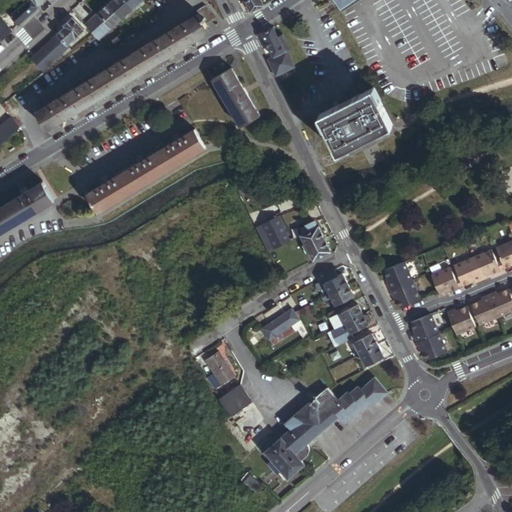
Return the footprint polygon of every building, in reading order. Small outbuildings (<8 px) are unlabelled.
[(19,26),(38,8),(30,0),(28,0),(24,5),(20,1),(7,12),(19,26)] [(30,0),(38,8),(47,0),(30,0)] [(134,9),(125,0),(113,0),(109,4),(122,19),(134,9)] [(143,0),(125,0),(134,9),(143,0)] [(264,6),(261,0),(245,0),(252,13),(264,6)] [(335,0),(341,9),(353,0),(335,0)] [(107,32),(122,19),(109,4),(99,13),(104,19),(100,23),(107,32)] [(214,19),(206,6),(196,12),(198,14),(204,25),(214,19)] [(107,32),(100,23),(104,19),(99,13),(86,25),(95,35),(98,40),(107,32)] [(106,97),(105,96),(120,87),(121,89),(124,90),(139,81),(141,77),(140,76),(154,67),(155,69),(158,70),(173,60),(174,57),(173,56),(192,45),(197,46),(198,46),(199,41),(209,35),(204,25),(198,14),(36,110),(48,130),(58,124),(63,126),(64,126),(66,120),(86,108),(87,109),(91,110),(105,102),(106,97)] [(69,45),(85,30),(73,17),(64,25),(65,27),(58,34),(69,45)] [(0,43),(12,33),(0,20),(0,43)] [(277,78),(295,68),(296,68),(290,53),(292,51),(284,35),(280,37),(275,27),(262,34),(274,58),(271,66),(277,78)] [(44,71),(70,46),(69,45),(58,34),(32,59),(44,71)] [(260,115),(232,69),(213,79),(241,127),(260,115)] [(392,127),(380,102),(378,103),(377,101),(378,100),(374,90),(375,90),(374,88),(321,115),(321,116),(323,116),(328,125),(329,125),(330,127),(328,128),(340,153),(342,153),(341,151),(344,150),(353,145),(353,147),(360,144),(360,145),(374,138),(373,137),(380,134),(379,132),(390,127),(391,128),(392,127)] [(0,145),(20,127),(13,119),(0,130),(0,145)] [(100,212),(207,147),(196,128),(181,137),(179,135),(173,138),(175,141),(145,160),(144,157),(138,160),(140,163),(110,181),(108,178),(103,182),(104,185),(89,194),(100,212)] [(0,233),(54,201),(43,183),(0,208),(0,233)] [(195,277),(227,226),(221,222),(224,218),(217,213),(215,216),(203,209),(170,261),(195,277)] [(278,218),(257,229),(269,252),(290,241),(278,218)] [(298,230),(301,235),(298,236),(299,238),(303,245),(306,243),(306,244),(308,248),(325,239),(319,226),(318,227),(315,221),(298,230)] [(331,251),(325,239),(308,248),(310,252),(315,260),(331,251)] [(511,242),(496,249),(504,268),(511,265),(511,242)] [(255,287),(269,269),(236,245),(223,264),(255,287)] [(500,270),(492,250),(473,259),(483,281),(490,277),(489,275),(500,270)] [(483,281),(473,259),(455,267),(463,286),(474,281),(476,284),(483,281)] [(150,327),(176,291),(133,261),(107,297),(150,327)] [(0,411),(89,282),(68,267),(62,275),(46,263),(1,328),(10,334),(20,321),(27,326),(2,361),(0,359),(0,411)] [(414,282),(406,263),(386,272),(390,284),(388,284),(391,292),(414,282)] [(459,288),(451,268),(432,276),(441,299),(448,295),(447,293),(459,288)] [(349,286),(344,274),(338,277),(335,271),(324,276),(327,282),(325,284),(327,288),(321,291),(323,295),(321,296),(322,299),(349,286)] [(421,301),(414,282),(391,292),(394,299),(397,298),(402,310),(421,301)] [(355,297),(349,286),(322,299),(323,301),(326,300),(327,302),(332,299),(336,306),(355,297)] [(511,313),(511,298),(509,291),(498,295),(497,293),(489,297),(499,319),(511,313)] [(499,319),(489,297),(482,300),(483,302),(472,306),(480,326),(499,319)] [(318,321),(310,305),(299,310),(300,312),(306,325),(307,326),(318,321)] [(341,326),(364,315),(359,305),(342,314),(336,316),(341,326)] [(475,328),(467,309),(456,313),(455,311),(448,314),(457,336),(475,328)] [(336,316),(342,314),(340,310),(330,315),(337,328),(341,326),(336,316)] [(278,334),(299,321),(295,314),(293,311),(269,325),(276,336),(278,334)] [(306,325),(300,312),(295,314),(299,321),(278,334),(281,340),(306,325)] [(368,324),(370,321),(367,316),(364,315),(341,326),(337,328),(332,331),(339,346),(353,339),(351,334),(369,325),(368,324)] [(439,335),(431,316),(411,325),(416,336),(413,337),(417,345),(439,335)] [(276,336),(269,325),(264,328),(270,339),(276,336)] [(281,340),(278,334),(276,336),(270,339),(274,344),(281,340)] [(379,346),(374,335),(353,345),(358,356),(379,346)] [(447,353),(439,335),(417,345),(420,351),(422,351),(427,362),(447,353)] [(385,357),(379,346),(358,356),(359,359),(362,358),(366,366),(385,357)] [(235,378),(219,354),(206,362),(215,376),(208,381),(215,391),(235,378)] [(193,437),(211,413),(158,371),(147,384),(133,373),(77,442),(164,511),(243,511),(261,491),(193,437)] [(373,406),(387,393),(374,379),(361,391),(358,387),(349,395),(348,393),(337,402),(326,389),(286,424),(291,431),(266,453),(271,458),(267,462),(279,475),(283,472),(289,479),(305,465),(302,462),(307,459),(308,457),(310,454),(310,450),(309,447),(308,445),(339,418),(344,424),(370,402),(373,406)] [(253,402),(241,385),(219,400),(231,417),(253,402)]
